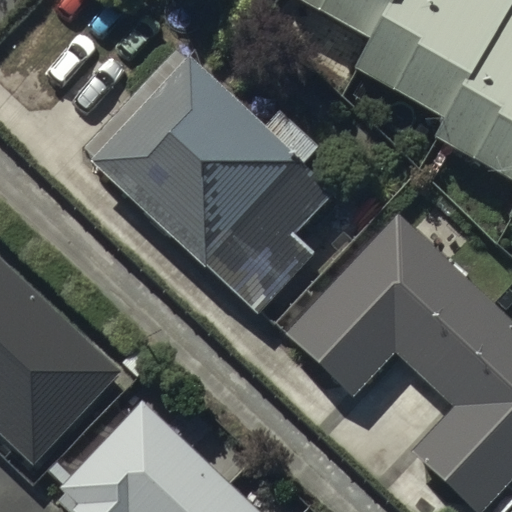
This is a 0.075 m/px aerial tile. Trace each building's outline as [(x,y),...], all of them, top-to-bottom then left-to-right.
[(511,0),(353,0),(360,4),(342,36),(431,84),(425,110),(511,151),(511,153),(495,189),(511,197),(511,0)] [(179,30),(82,130),(249,290),(302,235),(282,216),(326,170),(179,30)] [(511,309),(392,198),(279,319),(349,384),(391,339),(448,393),(408,436),(473,496),(511,454),(511,309)] [(117,356),(0,242),(0,422),(27,449),(117,356)] [(280,511),(133,371),(49,458),(66,474),(61,479),(96,511),(102,511),(115,499),(128,511),(280,511)]
